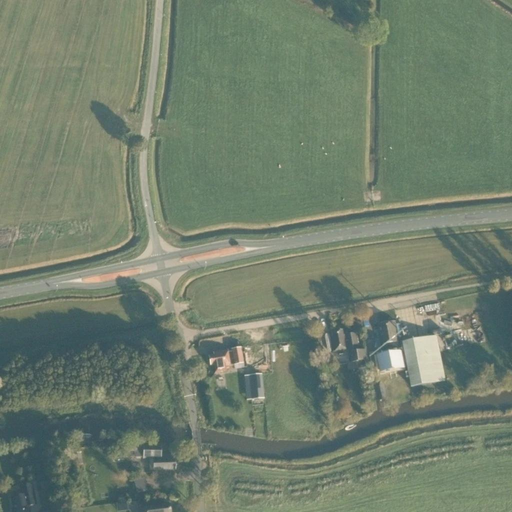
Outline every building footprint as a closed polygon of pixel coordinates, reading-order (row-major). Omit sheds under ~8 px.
[(380,337),(374,338),(381,373),(406,368),(399,333),(398,333),(397,334),(395,321),(380,324),(383,337),(380,337)] [(348,350),(350,364),(355,363),(356,369),(366,368),(364,351),(358,352),(355,334),(343,336),(342,331),(333,332),(334,337),(331,338),(333,352),(338,352),(339,355),(343,354),(342,351),(348,350)] [(465,333),(444,336),(445,350),(467,347),(465,333)] [(446,381),(442,360),(437,337),(403,343),(412,388),(446,381)] [(244,367),(265,366),(264,346),(243,347),(244,367)] [(240,349),(235,349),(231,352),(231,354),(227,355),(227,351),(213,353),(213,356),(209,357),(210,366),(215,366),(216,372),(225,371),(225,367),(243,364),(240,349)] [(264,400),(261,375),(248,376),(251,401),(264,400)] [(143,459),(153,460),(153,471),(175,470),(175,456),(160,456),(160,447),(143,446),(143,459)] [(71,454),(73,466),(82,465),(80,453),(71,454)] [(22,460),(19,454),(12,458),(15,464),(22,460)] [(137,493),(147,490),(143,478),(133,481),(137,493)] [(36,506),(31,485),(19,488),(21,497),(10,499),(12,510),(11,510),(11,511),(29,511),(28,507),(36,506)] [(153,503),(139,505),(139,511),(169,511),(169,505),(160,506),(159,504),(153,505),(153,503)]
